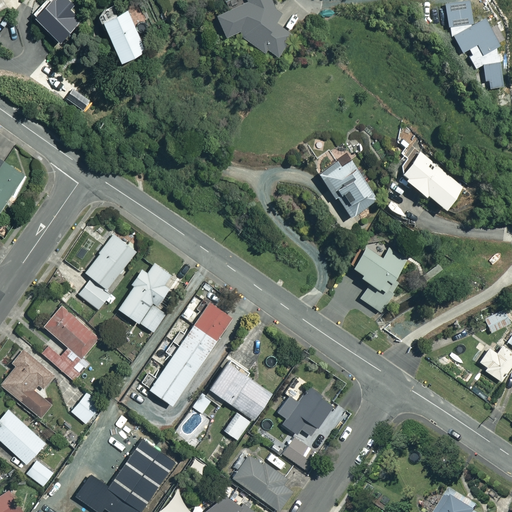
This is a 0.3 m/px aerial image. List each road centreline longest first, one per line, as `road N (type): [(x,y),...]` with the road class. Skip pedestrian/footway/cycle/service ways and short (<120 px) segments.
road 1 (residential): [(396,383),(87,169)]
road 2 (residential): [(309,511),(396,383)]
road 3 (residential): [(0,295),(87,169)]
road 4 (residential): [(511,457),(396,383)]
